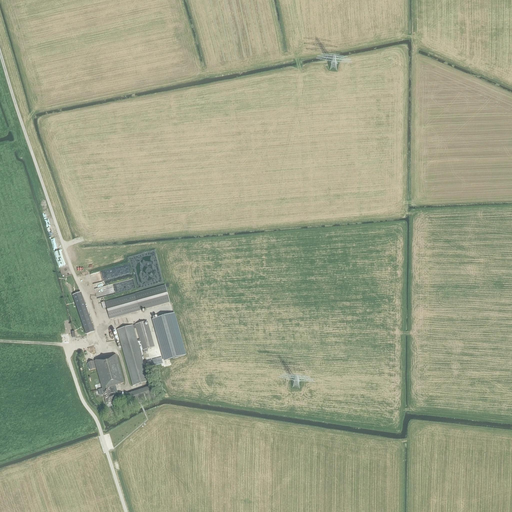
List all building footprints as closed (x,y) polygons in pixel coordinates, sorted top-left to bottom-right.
[(109,269),(91,274),(93,284),(100,282),(101,286),(107,285),(106,281),(111,279),(109,269)] [(109,319),(139,311),(170,302),(165,285),(104,302),(109,319)] [(184,355),(173,314),(153,320),(164,361),(184,355)] [(133,325),(116,330),(132,386),(148,382),(137,342),(140,341),(142,351),(154,347),(147,321),(135,325),(133,325)] [(113,387),(124,384),(116,355),(94,361),(106,404),(113,402),(116,401),(113,387)] [(96,369),(93,361),(87,363),(90,370),(96,369)] [(131,406),(155,398),(151,386),(127,394),(131,406)]
